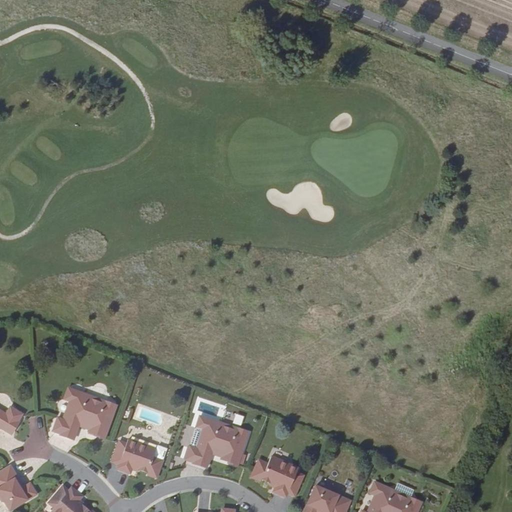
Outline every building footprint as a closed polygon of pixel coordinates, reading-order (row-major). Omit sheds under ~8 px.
[(89,396),(68,388),(64,399),(72,402),(65,421),(57,418),(53,431),(60,434),(60,435),(73,440),(78,425),(85,428),(87,425),(90,426),(88,432),(95,434),(95,436),(104,439),(116,406),(105,401),(104,404),(88,398),(89,396)] [(0,427),(11,434),(17,422),(18,422),(22,415),(10,408),(6,415),(0,411),(0,427)] [(220,424),(199,417),(196,428),(204,430),(197,449),(190,447),(185,460),(193,462),(193,464),(206,468),(211,453),(218,456),(219,452),(223,454),(221,459),(228,462),(228,463),(237,466),(248,432),(236,429),(235,431),(220,426),(220,424)] [(156,449),(128,439),(126,444),(119,441),(117,447),(124,450),(119,465),(117,469),(130,473),(132,468),(138,471),(138,469),(157,476),(166,449),(157,446),(156,449)] [(124,450),(117,447),(112,462),(119,465),(124,450)] [(298,469),(271,457),(267,464),(258,460),(252,475),(275,487),(273,492),(286,497),(293,479),(300,482),(303,476),(296,473),(298,469)] [(9,511),(36,494),(29,484),(20,490),(18,487),(20,486),(16,479),(17,478),(10,466),(0,472),(0,499),(1,501),(4,502),(9,511)] [(394,491),(374,482),(369,493),(377,496),(369,511),(362,511),(361,511),(360,511),(416,511),(421,503),(410,498),(409,500),(393,494),(394,491)] [(324,490),(315,486),(303,511),(316,511),(318,510),(321,511),(320,511),(344,511),(349,501),(334,495),(333,492),(327,489),(324,490)] [(52,498),(48,503),(54,508),(51,511),(89,511),(82,506),(83,505),(78,501),(81,497),(71,488),(58,503),(52,498)]
